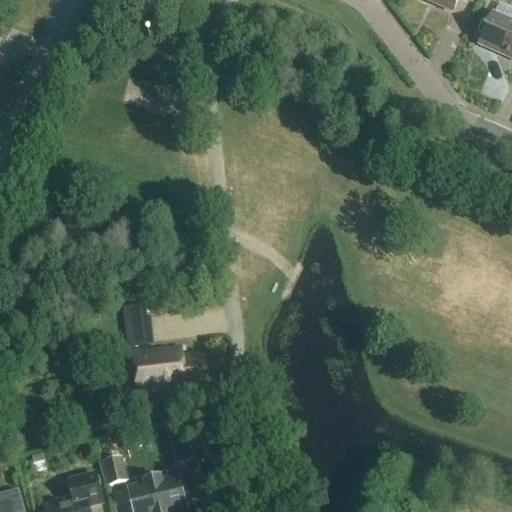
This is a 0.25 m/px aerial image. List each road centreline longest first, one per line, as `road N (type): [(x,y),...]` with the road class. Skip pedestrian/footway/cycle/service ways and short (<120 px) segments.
road 1 (residential): [(511,142),(455,119),(361,0)]
road 2 (residential): [(0,171),(67,0)]
